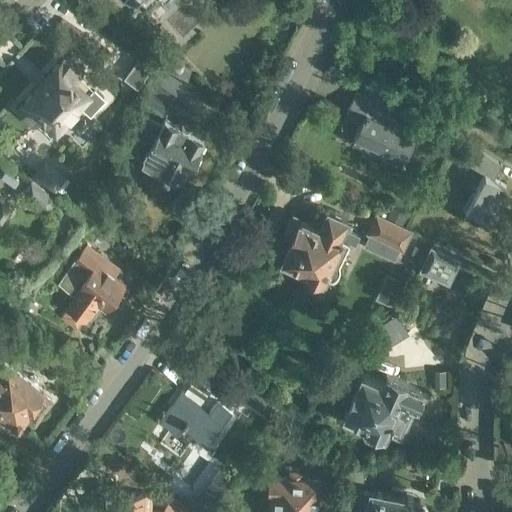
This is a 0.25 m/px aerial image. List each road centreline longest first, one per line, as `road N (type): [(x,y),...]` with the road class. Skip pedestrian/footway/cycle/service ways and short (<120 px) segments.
road 1 (residential): [(27,511),(86,415),(158,323),(329,0)]
road 2 (residential): [(511,294),(480,389),(484,511)]
